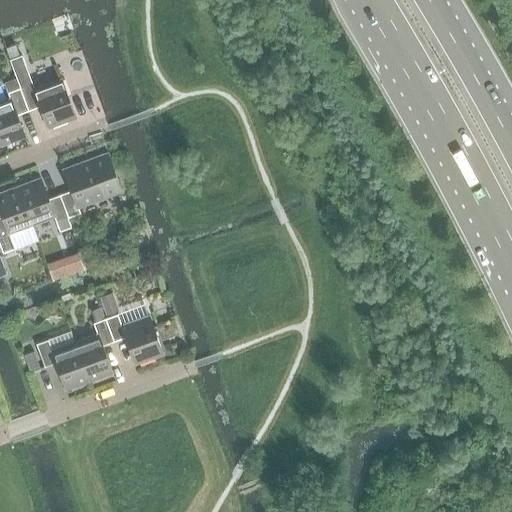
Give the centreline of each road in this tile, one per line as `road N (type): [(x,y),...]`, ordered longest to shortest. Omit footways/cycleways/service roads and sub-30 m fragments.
road 1 (trunk): [(369,0),(511,262)]
road 2 (residential): [(0,436),(181,369)]
road 3 (trunk): [(511,146),(427,0)]
